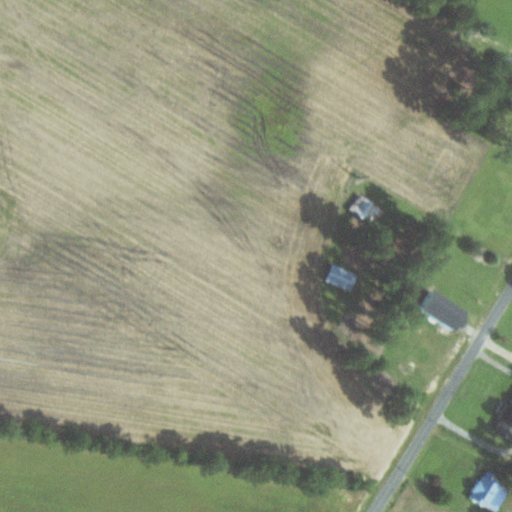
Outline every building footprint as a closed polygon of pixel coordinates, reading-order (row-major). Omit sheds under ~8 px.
[(498,51),(511,59),(511,73),(510,77),(490,65),(498,51)] [(358,193),(382,212),(370,227),(346,207),(358,193)] [(329,263),(355,274),(347,292),(322,280),(329,263)] [(427,291),(461,312),(458,317),(463,320),(458,329),(451,325),(448,330),(415,309),(427,291)] [(511,398),(511,427),(506,435),(495,428),(499,420),(495,418),(505,400),(509,403),(511,398)] [(496,475),(486,469),(469,496),(494,511),(495,511),(509,490),(493,480),(496,475)]
